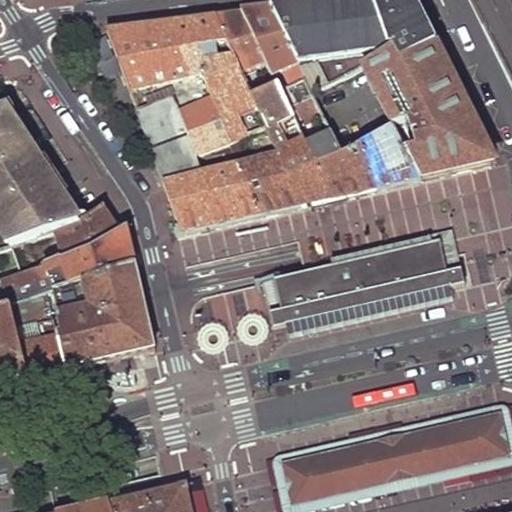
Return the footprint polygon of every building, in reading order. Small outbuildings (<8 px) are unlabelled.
[(353,0),(338,2),(270,11),(304,82),(311,96),(390,54),(398,67),(434,48),(410,0),(353,0)] [(267,68),(273,79),(280,77),(287,91),(304,82),(270,11),(255,13),(241,15),(267,68)] [(214,19),(242,80),(267,68),(241,15),(228,17),(214,19)] [(108,33),(128,90),(201,81),(208,98),(174,114),(191,160),(204,155),(229,144),(247,137),(263,129),(251,100),(242,80),(214,19),(161,26),(108,33)] [(465,110),(434,48),(398,67),(390,54),(311,96),(327,131),(331,138),(340,156),(354,149),(396,129),(409,126),(439,118),(465,110)] [(280,94),(289,113),(304,107),(318,134),(327,131),(311,96),(304,82),(287,91),(280,94)] [(278,129),(293,122),(291,117),(289,113),(280,94),(277,88),(251,100),(263,129),(266,135),(278,129)] [(178,240),(262,221),(240,168),(239,166),(233,152),(229,144),(204,155),(205,160),(224,153),(232,170),(197,177),(191,160),(174,114),(168,97),(134,109),(179,228),(175,230),(178,240)] [(494,168),(465,110),(439,118),(453,177),(494,168)] [(293,122),(299,135),(306,131),(299,114),(291,117),(293,122)] [(0,232),(12,251),(22,248),(82,229),(28,147),(16,131),(10,117),(0,119),(0,232)] [(453,177),(439,118),(409,126),(414,152),(411,154),(421,184),(453,177)] [(262,221),(303,212),(276,158),(266,135),(263,129),(247,137),(257,161),(239,166),(240,168),(262,221)] [(266,135),(276,158),(289,151),(278,129),(266,135)] [(421,184),(411,154),(405,155),(396,129),(354,149),(376,195),(421,184)] [(334,204),(376,195),(354,149),(340,156),(331,138),(307,149),(334,204)] [(307,149),(304,144),(289,151),(276,158),(303,212),(334,204),(307,149)] [(22,248),(31,275),(88,254),(106,242),(93,223),(84,229),(82,229),(22,248)] [(0,314),(8,312),(3,296),(36,287),(40,302),(135,273),(130,252),(125,229),(106,242),(88,254),(31,275),(0,284),(0,314)] [(347,259),(348,265),(440,244),(447,275),(461,272),(452,232),(346,256),(347,259)] [(447,275),(440,244),(348,265),(347,259),(338,261),(340,267),(305,275),(274,282),(281,313),(269,316),(273,332),(286,329),(450,292),(465,288),(461,272),(447,275)] [(109,365),(154,355),(144,314),(135,273),(40,302),(12,311),(17,331),(51,324),(47,308),(52,307),(62,340),(55,341),(64,375),(109,365)] [(269,316),(281,313),(274,282),(262,285),(269,316)] [(452,302),(450,292),(286,329),(289,340),(452,302)] [(0,389),(28,383),(17,331),(12,311),(8,312),(0,314),(0,389)] [(47,379),(64,375),(55,341),(51,324),(17,331),(28,383),(47,379)] [(390,443),(284,468),(289,488),(293,506),(399,481),(507,456),(502,437),(498,418),(390,443)] [(149,496),(111,504),(113,511),(191,511),(186,487),(149,496)]
